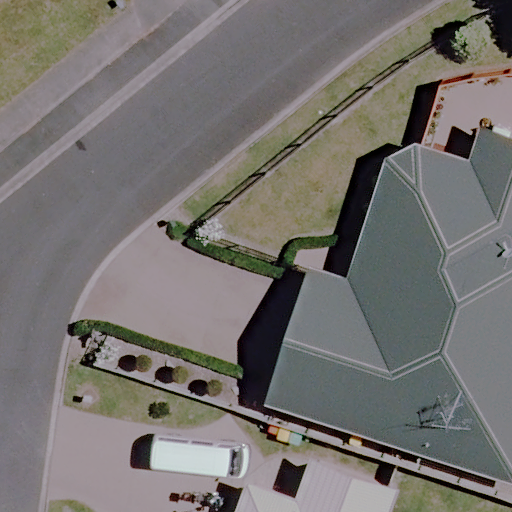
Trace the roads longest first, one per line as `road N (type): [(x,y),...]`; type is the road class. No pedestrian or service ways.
road 1 (residential): [(45,232),(347,0)]
road 2 (residential): [(4,511),(45,232)]
